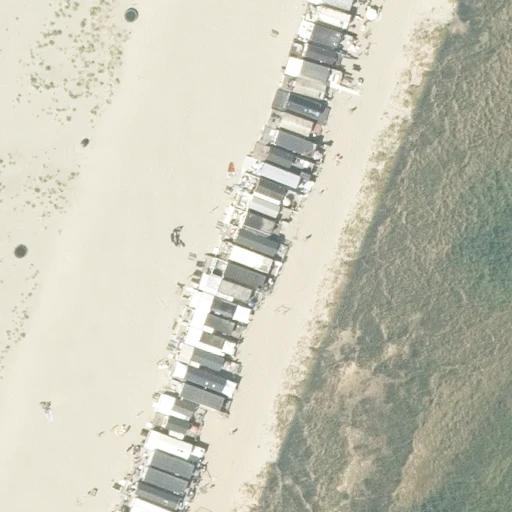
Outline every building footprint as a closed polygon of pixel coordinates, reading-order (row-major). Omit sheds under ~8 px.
[(358,11),(326,0),(319,0),(314,17),(351,30),(358,11)] [(361,0),(326,0),(358,11),(361,0)] [(351,30),(314,17),(307,36),(345,49),(351,30)] [(345,49),(307,36),(300,55),(338,68),(345,49)] [(338,68),(300,55),(294,74),(331,87),(338,68)] [(331,87),(294,74),(287,93),(325,106),(331,87)] [(325,106),(287,93),(280,111),(318,125),(325,106)] [(318,125),(280,111),(274,130),(311,144),(318,125)] [(311,144),(274,130),(267,149),(305,163),(311,144)] [(305,163),(267,149),(260,168),(298,182),(305,163)] [(298,182),(260,168),(254,187),(291,200),(298,182)] [(291,200),(254,187),(247,206),(285,219),(291,200)] [(285,219),(247,206),(240,225),(278,238),(285,219)] [(278,238),(240,225),(234,244),(272,257),(278,238)] [(272,257),(234,244),(227,263),(265,276),(272,257)] [(265,276),(227,263),(220,282),(258,295),(265,276)] [(258,295),(220,282),(214,301),(252,314),(258,295)] [(252,314),(214,301),(207,320),(245,333),(252,314)] [(245,333),(207,320),(201,339),(238,352),(245,333)] [(238,352),(201,339),(194,358),(232,371),(238,352)] [(232,371),(194,358),(187,377),(225,390),(232,371)] [(225,390),(187,377),(181,395),(218,409),(225,390)] [(181,395),(174,414),(212,428),(218,409),(181,395)] [(212,428),(174,414),(167,433),(205,447),(212,428)] [(205,447),(167,433),(161,452),(198,466),(205,447)] [(198,466),(161,452),(154,471),(192,484),(198,466)] [(192,484),(154,471),(147,490),(185,503),(192,484)] [(182,511),(185,503),(147,490),(141,509),(148,511),(182,511)]
